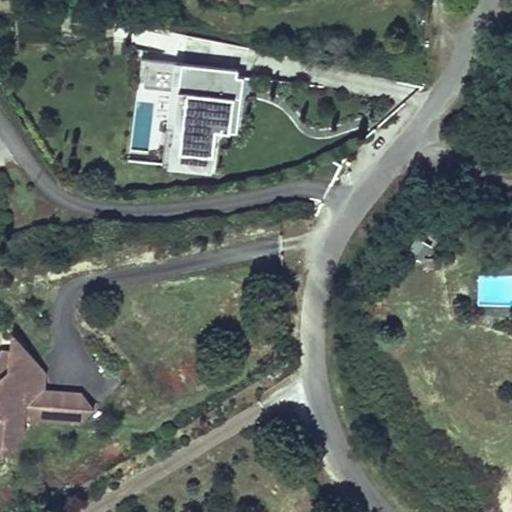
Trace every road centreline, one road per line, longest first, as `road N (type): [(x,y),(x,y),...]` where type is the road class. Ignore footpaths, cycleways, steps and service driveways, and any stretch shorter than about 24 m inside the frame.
road 1 (residential): [(381,511),(335,440),(316,387),(313,288),(335,224),(436,89),(479,0)]
road 2 (unknown): [(356,197),(140,215),(79,212),(57,199),(0,125)]
road 3 (unknown): [(316,387),(96,511)]
